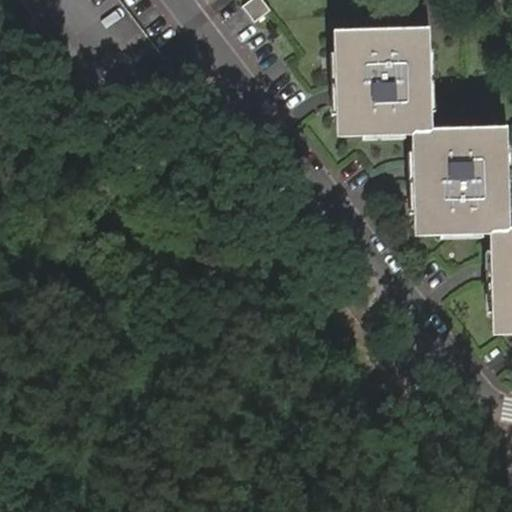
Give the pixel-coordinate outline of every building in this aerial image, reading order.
[(14,0),(107,119),(171,70),(167,64),(117,0),(14,0)] [(253,0),(243,8),(257,24),(272,12),(263,0),(253,0)] [(356,30),(357,37),(397,35),(397,28),(356,30)] [(331,56),(333,117),(334,139),(361,138),(402,137),(410,137),(424,136),(423,114),(422,53),(422,34),(397,35),(357,37),(330,37),(331,56)] [(428,53),(422,53),(423,114),(430,114),(428,53)] [(327,117),(333,117),(331,56),(324,56),(326,101),(327,117)] [(434,129),(435,135),(475,135),(475,127),(434,129)] [(435,135),(424,136),(410,137),(411,155),(413,217),(414,237),(436,236),(479,235),(486,235),(503,234),(503,213),(501,152),(500,133),(475,135),(435,135)] [(413,217),(411,155),(403,156),(403,176),(405,217),(413,217)] [(511,234),(503,234),(486,235),(487,254),(488,315),(489,335),(511,334),(511,234)] [(488,315),(487,254),(480,254),(481,278),(482,314),(488,315)]
